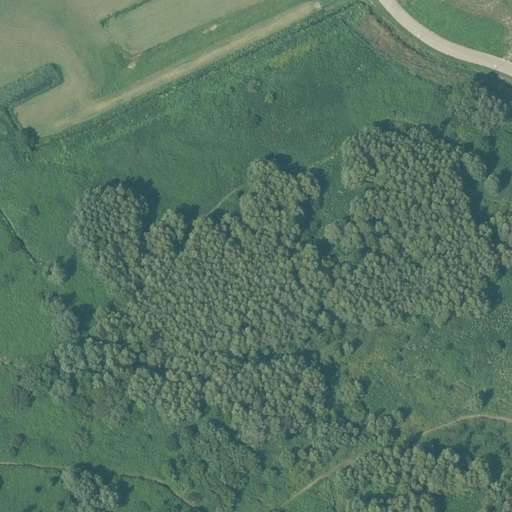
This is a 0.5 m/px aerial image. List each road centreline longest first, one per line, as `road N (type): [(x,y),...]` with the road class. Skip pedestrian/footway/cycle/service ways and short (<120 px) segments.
road 1 (track): [(511,422),(467,417),(364,455),(275,511)]
road 2 (track): [(196,511),(152,479),(0,464)]
road 3 (tertiary): [(383,0),(449,52),(511,73)]
